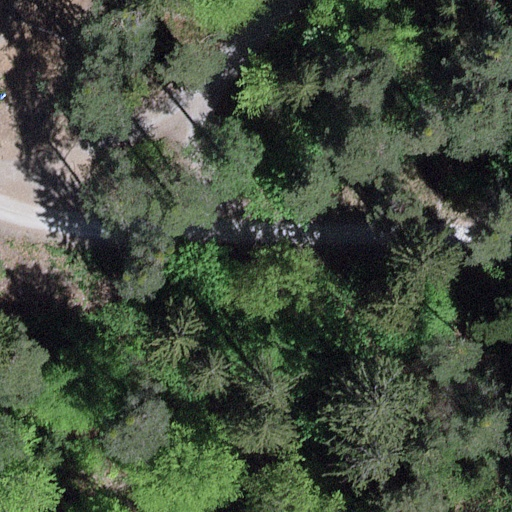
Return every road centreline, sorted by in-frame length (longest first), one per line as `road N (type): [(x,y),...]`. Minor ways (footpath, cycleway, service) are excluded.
road 1 (track): [(0,200),(98,224),(511,226)]
road 2 (track): [(0,181),(148,123),(199,89),(286,0)]
road 3 (track): [(199,89),(199,148),(223,227)]
